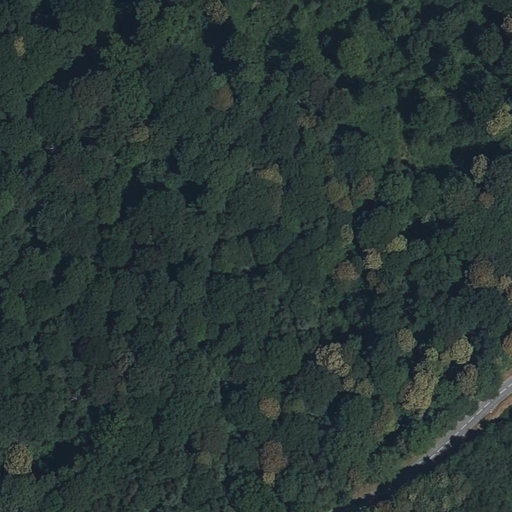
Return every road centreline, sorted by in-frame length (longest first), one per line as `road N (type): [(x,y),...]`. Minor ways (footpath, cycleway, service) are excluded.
road 1 (track): [(511,208),(482,191),(421,178),(270,84),(144,73),(110,57),(50,0)]
road 2 (tertiary): [(511,384),(386,491),(346,511)]
